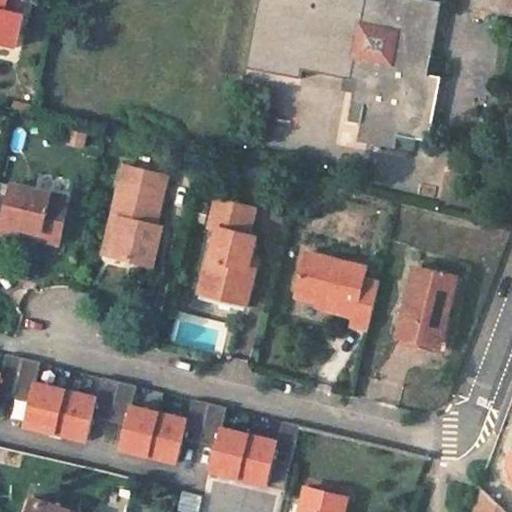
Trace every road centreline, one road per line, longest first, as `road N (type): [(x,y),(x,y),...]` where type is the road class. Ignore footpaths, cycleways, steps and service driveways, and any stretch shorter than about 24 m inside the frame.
road 1 (residential): [(458,450),(97,360),(65,326)]
road 2 (residential): [(0,434),(235,491),(230,511)]
road 3 (unclassified): [(511,310),(458,450)]
